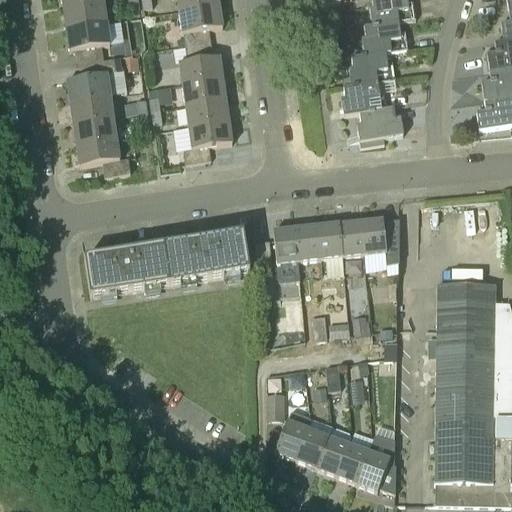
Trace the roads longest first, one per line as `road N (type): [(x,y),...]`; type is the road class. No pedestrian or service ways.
road 1 (residential): [(279,511),(66,378)]
road 2 (residential): [(46,221),(280,189)]
road 3 (residential): [(46,221),(13,0)]
road 4 (residential): [(280,189),(255,0)]
road 5 (residential): [(437,174),(434,81),(456,0)]
road 6 (residential): [(66,378),(46,221)]
road 7 (residential): [(280,189),(437,174)]
